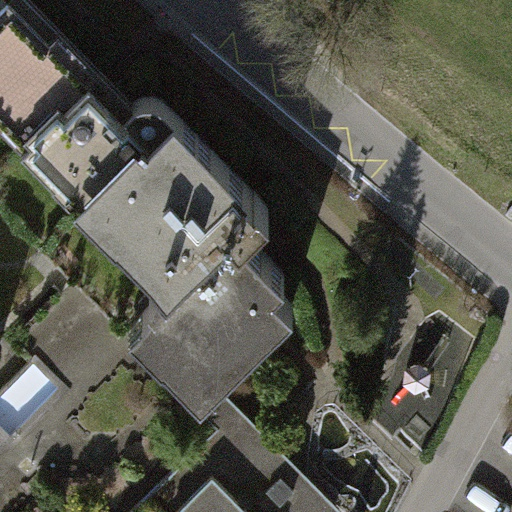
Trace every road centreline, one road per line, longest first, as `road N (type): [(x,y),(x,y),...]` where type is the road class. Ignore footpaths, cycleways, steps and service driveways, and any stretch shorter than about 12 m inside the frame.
road 1 (residential): [(511,263),(192,0)]
road 2 (residential): [(511,365),(434,511)]
